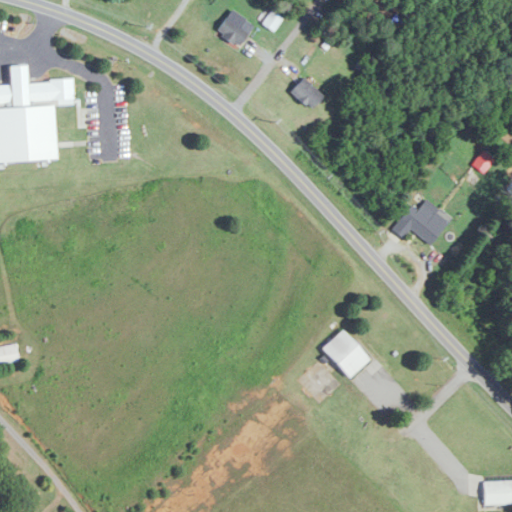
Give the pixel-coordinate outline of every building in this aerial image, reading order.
[(248,33),(228,17),(217,30),(237,47),(248,33)] [(290,91),(309,110),(322,96),(303,77),(290,91)] [(393,231),(404,240),(410,233),(429,247),(447,224),(416,200),(393,231)] [(369,359),(341,330),(321,350),(349,379),(369,359)] [(0,365),(19,362),(16,344),(0,347),(0,365)] [(511,481),(483,481),(483,507),(511,506),(511,481)]
